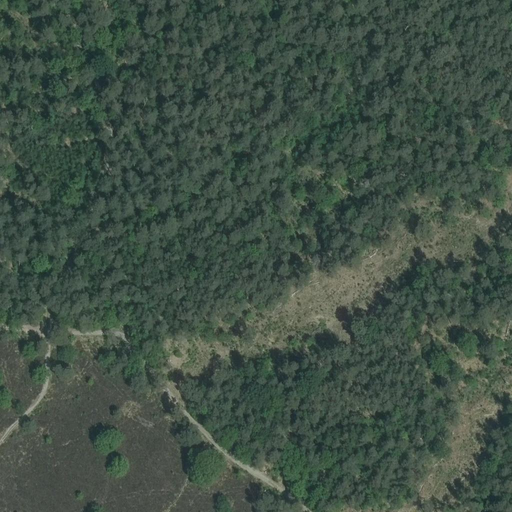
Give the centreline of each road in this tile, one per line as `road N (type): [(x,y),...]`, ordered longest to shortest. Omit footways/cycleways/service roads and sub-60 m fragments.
road 1 (track): [(511,142),(446,125),(285,165),(220,163),(180,211),(90,232)]
road 2 (track): [(60,0),(109,122),(90,232),(59,325)]
road 3 (track): [(59,325),(124,336),(191,420),(320,511)]
road 4 (track): [(59,325),(47,397),(0,445)]
